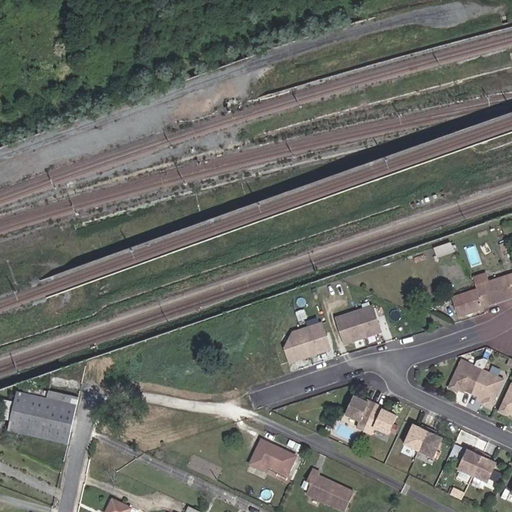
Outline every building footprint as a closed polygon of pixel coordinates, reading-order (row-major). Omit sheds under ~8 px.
[(445,261),(461,255),(458,248),(443,254),(445,261)] [(486,273),(473,277),(476,286),(489,282),(486,273)] [(511,274),(489,282),(476,286),(477,289),(483,307),(511,297),(511,274)] [(458,317),(483,309),(483,307),(477,289),(452,298),(458,317)] [(383,333),(375,307),(339,317),(347,343),(383,333)] [(323,320),(288,331),(291,341),(282,343),(288,363),(332,349),(323,320)] [(489,358),(493,349),(488,347),(484,356),(489,358)] [(482,403),(491,407),(504,379),(483,369),(488,359),(485,357),(477,360),(475,365),(462,359),(449,387),(458,391),(460,387),(484,399),(482,403)] [(69,443),(79,398),(49,391),(49,393),(31,388),(29,394),(18,391),(15,403),(11,421),(10,429),(69,443)] [(360,401),(351,396),(342,417),(357,424),(355,429),(368,435),(371,430),(385,437),(388,431),(391,425),(395,416),(387,413),(381,410),(382,407),(367,400),(366,403),(360,401)] [(11,421),(15,403),(6,401),(1,419),(11,421)] [(419,428),(411,424),(402,444),(432,458),(441,438),(433,434),(435,431),(421,425),(419,428)] [(296,456),(262,439),(250,464),(266,471),(269,465),(288,475),(296,456)] [(461,461),(466,449),(450,442),(445,453),(461,461)] [(474,453),(466,449),(461,461),(457,470),(486,483),(495,463),(488,459),(489,457),(475,450),(474,453)] [(270,467),(268,473),(278,477),(281,472),(270,467)] [(320,472),(312,469),(306,481),(311,484),(306,495),(345,511),(355,491),(319,475),(320,472)] [(128,511),(131,507),(113,498),(105,511),(128,511)]
